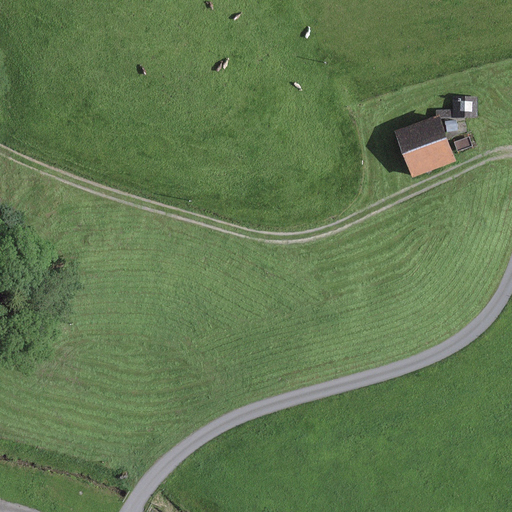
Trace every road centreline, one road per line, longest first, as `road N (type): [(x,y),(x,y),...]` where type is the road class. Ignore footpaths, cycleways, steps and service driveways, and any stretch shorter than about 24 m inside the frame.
road 1 (track): [(511,152),(292,238),(245,233),(0,159)]
road 2 (unclassified): [(511,288),(483,327),(387,373),(225,417),(139,489),(127,511)]
